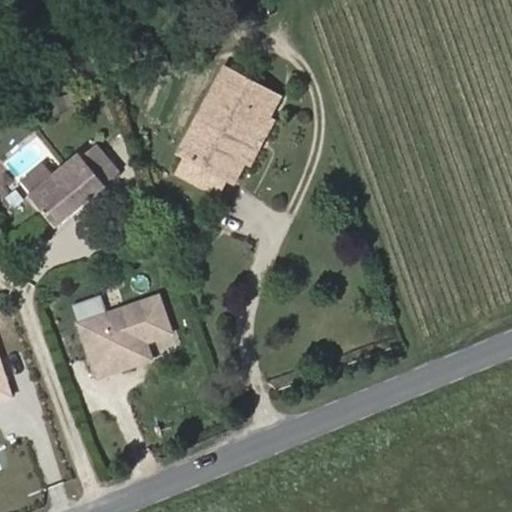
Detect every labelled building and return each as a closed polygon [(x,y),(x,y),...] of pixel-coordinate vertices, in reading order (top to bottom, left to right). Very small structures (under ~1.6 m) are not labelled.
[(222,184),(234,163),(228,159),(251,117),(257,120),(269,98),(217,70),(170,156),(177,159),(170,171),(209,192),(216,181),(222,184)] [(79,108),(74,95),(61,99),(65,113),(79,108)] [(228,159),(234,163),(241,166),(264,124),(257,120),(251,117),(228,159)] [(106,148),(91,158),(109,183),(123,173),(106,148)] [(39,188),(35,191),(58,223),(111,186),(109,183),(91,158),(88,153),(59,174),(39,188)] [(39,188),(59,174),(49,161),(30,175),(39,188)] [(80,322),(99,374),(134,362),(128,347),(171,332),(158,295),(80,322)]
